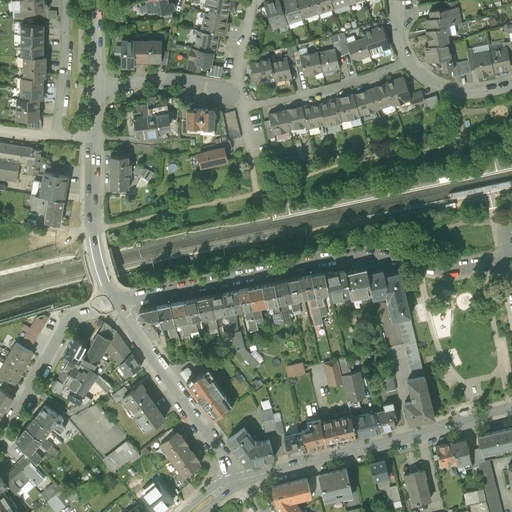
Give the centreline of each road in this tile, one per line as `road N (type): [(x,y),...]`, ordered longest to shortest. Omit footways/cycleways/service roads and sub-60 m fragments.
road 1 (residential): [(510,262),(445,268),(363,253),(306,259),(113,304)]
road 2 (tertiary): [(240,479),(511,412)]
road 3 (tertiary): [(240,479),(113,304)]
road 4 (residential): [(0,438),(64,326),(113,304)]
road 5 (tertiary): [(113,304),(92,231),(92,139)]
road 6 (residential): [(55,137),(63,0)]
road 7 (residential): [(94,89),(195,84),(227,94)]
